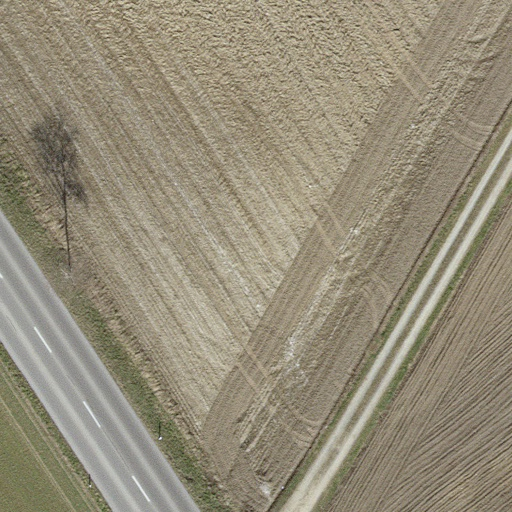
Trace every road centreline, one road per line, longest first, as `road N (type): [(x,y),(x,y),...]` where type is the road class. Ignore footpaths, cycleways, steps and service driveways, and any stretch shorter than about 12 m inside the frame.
road 1 (track): [(298,511),(511,152)]
road 2 (tertiary): [(164,511),(0,265)]
